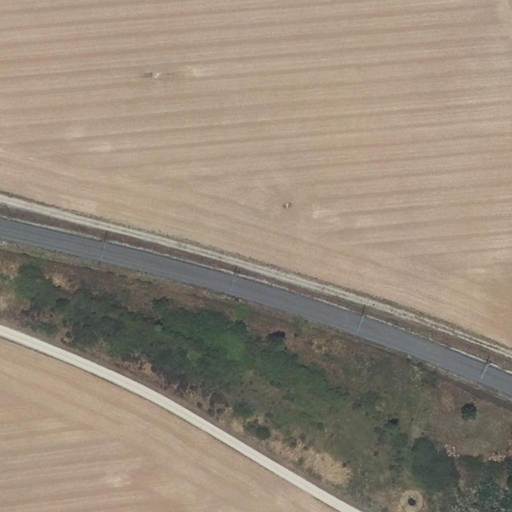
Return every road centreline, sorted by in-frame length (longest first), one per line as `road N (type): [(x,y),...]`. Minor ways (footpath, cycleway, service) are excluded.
road 1 (track): [(511,360),(251,268),(0,201)]
road 2 (track): [(0,330),(150,394),(350,511)]
